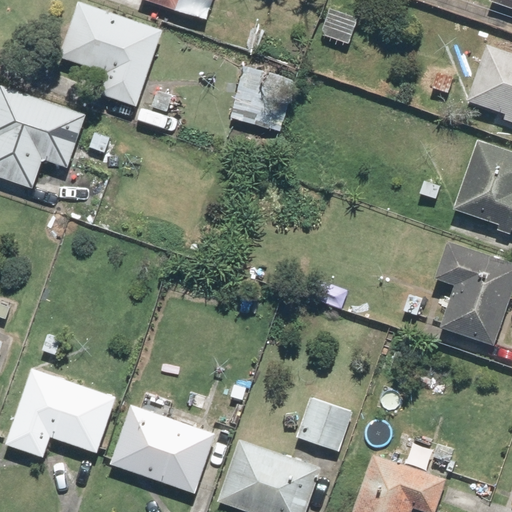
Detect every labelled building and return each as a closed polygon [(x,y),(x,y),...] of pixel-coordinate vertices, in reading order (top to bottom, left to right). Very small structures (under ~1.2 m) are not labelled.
[(167,29),(83,0),(82,0),(63,53),(118,72),(109,97),(139,108),(167,29)] [(156,0),(182,8),(184,0),(200,0),(207,2),(208,0),(156,0)] [(363,17),(328,6),(318,37),(354,48),(363,17)] [(511,47),(490,41),(472,101),(507,112),(505,118),(511,120),(511,47)] [(298,72),(247,62),(235,118),(286,129),(298,72)] [(92,109),(6,82),(0,99),(0,175),(38,188),(47,158),(74,166),(92,109)] [(511,146),(482,136),(457,210),(498,224),(496,230),(511,235),(511,146)] [(498,345),(511,302),(511,258),(454,239),(441,279),(460,285),(446,328),(498,345)] [(70,321),(53,315),(42,348),(60,354),(70,321)] [(454,378),(407,366),(402,386),(449,398),(454,378)] [(47,456),(54,435),(101,451),(120,396),(35,367),(9,443),(47,456)] [(233,427),(244,399),(206,385),(204,390),(193,386),(186,404),(199,409),(197,414),(233,427)] [(299,434),(333,448),(342,425),(339,424),(346,406),(316,394),(299,434)] [(218,433),(137,403),(115,463),(196,493),(218,433)] [(311,511),(327,467),(244,438),(222,500),(256,511),(311,511)] [(465,448),(439,438),(432,457),(458,467),(465,448)] [(439,511),(451,477),(377,451),(356,511),(415,511),(416,508),(426,511),(439,511)]
